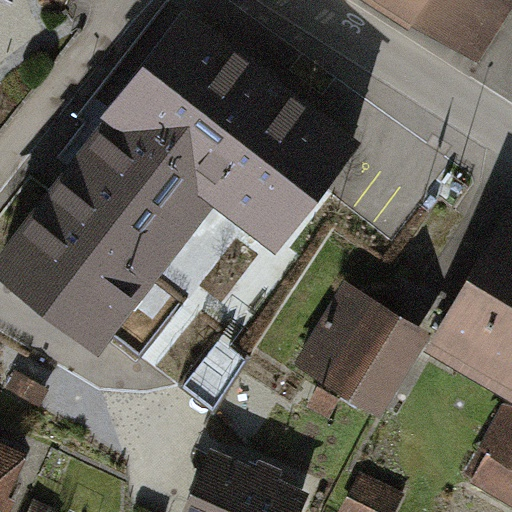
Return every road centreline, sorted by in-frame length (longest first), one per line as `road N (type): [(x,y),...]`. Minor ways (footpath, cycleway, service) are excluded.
road 1 (residential): [(511,134),(304,0)]
road 2 (residential): [(121,0),(0,174)]
